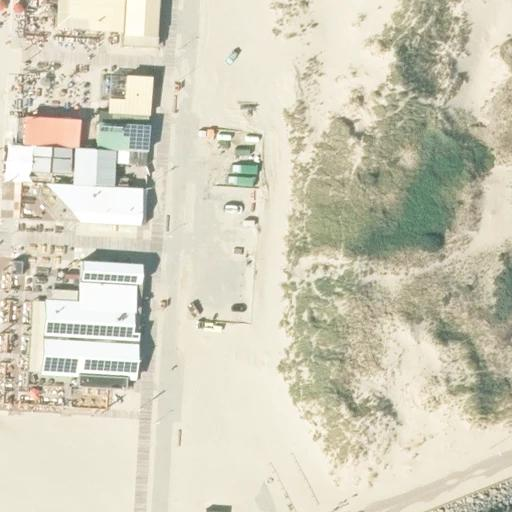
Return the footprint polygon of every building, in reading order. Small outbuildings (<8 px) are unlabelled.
[(87,29),(97,30),(120,31),(120,36),(153,37),(155,0),(68,0),(68,15),(88,16),(87,29)] [(106,102),(106,112),(106,113),(146,116),(148,79),(131,78),(123,77),(108,76),(106,102)] [(21,124),(20,145),(74,148),(75,127),(21,124)] [(143,152),(145,128),(95,125),(93,149),(143,152)] [(68,149),(28,147),(27,171),(66,173),(68,149)] [(72,152),(70,184),(70,185),(110,187),(111,154),(79,152),(72,152)] [(137,190),(53,185),(52,193),(79,222),(135,226),(137,190)] [(18,276),(19,263),(9,262),(8,275),(18,276)] [(123,379),(132,379),(133,365),(135,334),(129,334),(132,284),(138,284),(139,266),(78,262),(77,281),(75,304),(42,302),(38,373),(75,375),(74,388),(105,390),(122,391),(123,379)]
